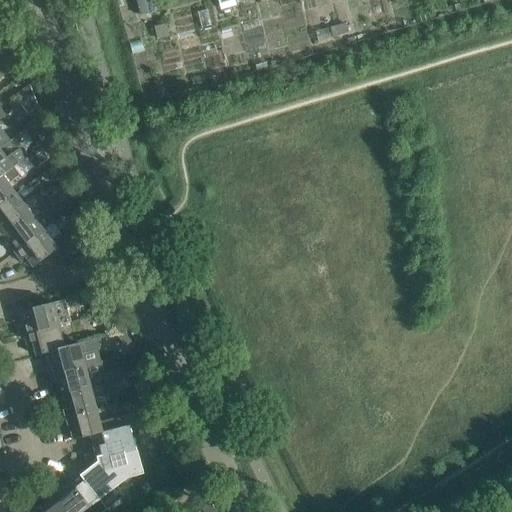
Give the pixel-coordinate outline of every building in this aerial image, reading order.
[(13,92),(21,103),(33,94),(30,85),(13,92)] [(25,110),(37,105),(33,94),(21,103),(25,110)] [(33,136),(45,126),(42,117),(27,128),(33,136)] [(0,148),(0,176),(7,171),(12,167),(13,169),(26,159),(12,139),(0,148)] [(50,160),(57,155),(50,139),(40,147),(50,160)] [(45,174),(54,185),(64,178),(59,164),(45,174)] [(0,205),(15,194),(5,181),(11,176),(7,171),(0,176),(0,205)] [(23,204),(15,194),(0,205),(0,233),(5,230),(44,200),(39,192),(23,204)] [(0,233),(14,252),(53,222),(46,212),(51,208),(44,200),(5,230),(0,233)] [(61,233),(53,222),(14,252),(21,261),(25,257),(33,267),(54,251),(61,261),(81,246),(73,235),(66,241),(60,233),(61,233)] [(90,299),(92,317),(110,312),(104,295),(90,299)] [(21,324),(24,335),(57,326),(69,323),(63,301),(24,310),(27,323),(21,324)] [(36,356),(44,354),(50,352),(71,346),(69,338),(61,340),(57,326),(24,335),(27,345),(33,344),(36,356)] [(124,347),(131,342),(124,332),(117,336),(124,347)] [(50,375),(84,366),(82,357),(100,352),(96,339),(71,346),(50,352),(44,354),(50,375)] [(61,396),(109,382),(107,373),(87,377),(84,366),(50,375),(52,386),(58,384),(61,396)] [(108,370),(111,382),(126,378),(123,366),(108,370)] [(109,382),(61,396),(64,407),(58,409),(61,420),(96,410),(93,398),(128,388),(125,379),(110,383),(109,382)] [(96,410),(61,420),(64,430),(70,428),(73,440),(90,436),(91,436),(129,426),(129,425),(134,424),(131,413),(99,422),(96,410)] [(169,415),(156,419),(183,478),(194,467),(169,415)] [(80,475),(99,499),(127,477),(142,473),(129,426),(91,436),(97,462),(80,475)] [(71,482),(93,511),(102,511),(107,509),(99,499),(80,475),(71,482)] [(93,511),(71,482),(61,490),(57,485),(49,491),(64,511),(80,511),(82,511),(93,511)] [(64,511),(49,491),(40,498),(44,503),(34,510),(36,511),(64,511)] [(218,511),(212,500),(201,509),(203,511),(218,511)]
